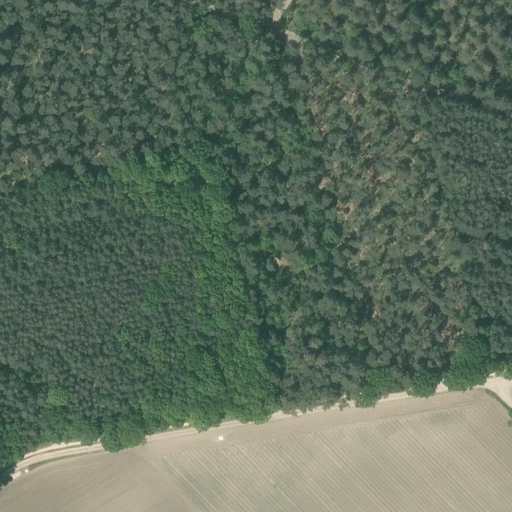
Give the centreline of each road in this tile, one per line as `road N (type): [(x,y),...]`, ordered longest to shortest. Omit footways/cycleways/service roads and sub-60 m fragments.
road 1 (track): [(392,392),(29,462),(0,479)]
road 2 (track): [(276,22),(392,392)]
road 3 (track): [(511,112),(342,59),(276,22)]
